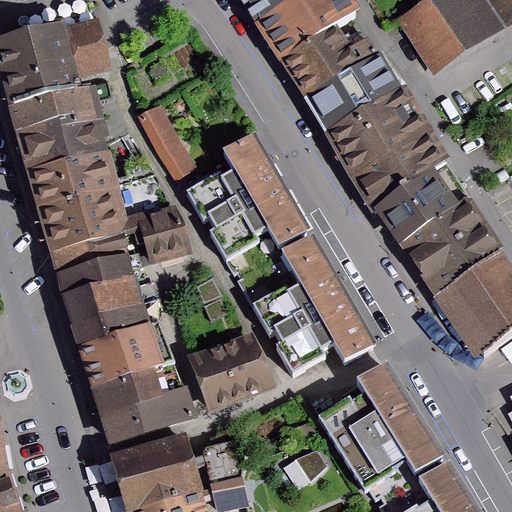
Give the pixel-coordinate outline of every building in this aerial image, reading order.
[(240,0),(262,36),(316,0),(240,0)] [(316,0),(262,36),(291,77),(367,30),(346,0),(316,0)] [(511,0),(437,0),(399,25),(432,76),(511,25),(511,0)] [(29,40),(0,47),(0,75),(11,115),(82,97),(79,84),(110,76),(97,28),(67,35),(66,30),(29,40)] [(291,77),(313,112),(389,65),(367,30),(291,77)] [(313,112),(333,144),(411,99),(389,65),(313,112)] [(82,97),(11,115),(17,142),(102,120),(95,93),(82,97)] [(411,99),(333,144),(337,151),(360,186),(382,221),(456,175),(414,106),(411,99)] [(200,173),(162,112),(142,124),(180,186),(200,173)] [(102,120),(17,142),(28,183),(113,161),(102,120)] [(234,174),(188,198),(227,272),(271,249),(280,259),(310,242),(260,147),(229,165),(234,174)] [(113,161),(28,183),(37,216),(120,194),(113,161)] [(382,221),(408,262),(482,216),(456,175),(382,221)] [(120,194),(37,216),(51,261),(130,242),(128,235),(151,230),(159,264),(190,257),(177,201),(138,210),(140,218),(127,221),(120,194)] [(442,306),(511,263),(511,262),(482,216),(408,262),(442,306)] [(130,242),(51,261),(58,281),(136,259),(130,242)] [(298,292),(250,317),(284,380),(307,369),(334,356),(343,369),(368,353),(310,242),(280,259),(298,292)] [(271,249),(227,272),(250,317),(298,292),(280,259),(271,249)] [(136,259),(58,281),(67,307),(144,282),(136,259)] [(511,343),(511,263),(442,306),(484,362),(511,343)] [(213,281),(197,290),(203,308),(223,300),(213,281)] [(144,282),(67,307),(77,338),(154,313),(144,282)] [(221,301),(204,309),(212,325),(229,317),(221,301)] [(164,341),(154,313),(77,338),(86,366),(164,341)] [(86,366),(97,402),(167,380),(180,367),(170,338),(164,341),(86,366)] [(248,338),(192,362),(211,416),(277,393),(248,338)] [(362,396),(319,420),(377,511),(380,511),(442,474),(392,389),(382,373),(356,388),(362,396)] [(97,402),(103,420),(173,398),(167,380),(97,402)] [(173,398),(103,420),(111,448),(192,422),(183,395),(173,398)] [(231,431),(206,444),(218,493),(220,504),(221,511),(230,511),(247,508),(241,480),(244,468),(231,431)] [(0,436),(0,477),(8,477),(0,436)] [(190,439),(113,464),(126,511),(131,511),(203,490),(190,439)] [(317,457),(292,465),(309,487),(329,472),(317,457)] [(465,511),(442,474),(380,511),(465,511)] [(0,477),(0,511),(19,511),(8,477),(0,477)] [(203,490),(131,511),(208,511),(208,508),(205,497),(203,490)] [(218,493),(205,497),(208,508),(220,504),(218,493)]
